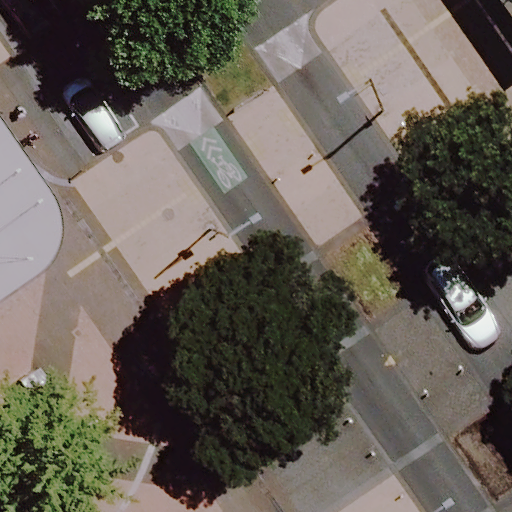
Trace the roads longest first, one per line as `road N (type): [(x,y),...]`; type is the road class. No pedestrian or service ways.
road 1 (tertiary): [(461,511),(104,0)]
road 2 (tertiary): [(248,0),(511,378)]
